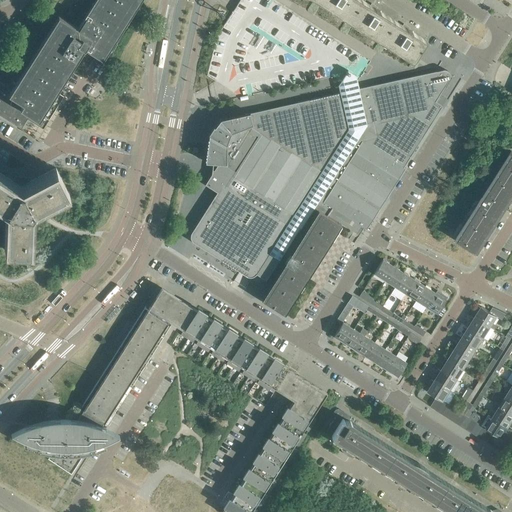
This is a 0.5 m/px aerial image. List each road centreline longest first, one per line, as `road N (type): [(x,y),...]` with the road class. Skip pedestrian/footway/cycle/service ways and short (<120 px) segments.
road 1 (secondary): [(0,402),(140,243)]
road 2 (residential): [(374,237),(485,60)]
road 3 (residential): [(305,344),(140,243)]
road 4 (secondary): [(125,235),(0,378)]
road 5 (residential): [(213,489),(305,344)]
road 6 (secondary): [(162,164),(197,0)]
road 7 (secondary): [(180,0),(146,163)]
road 8 (residential): [(396,403),(471,283)]
road 9 (residential): [(310,444),(434,511)]
road 10 (residential): [(511,476),(396,403)]
road 11 (residential): [(305,344),(374,237)]
road 12 (residential): [(25,155),(38,159),(66,147),(146,163)]
